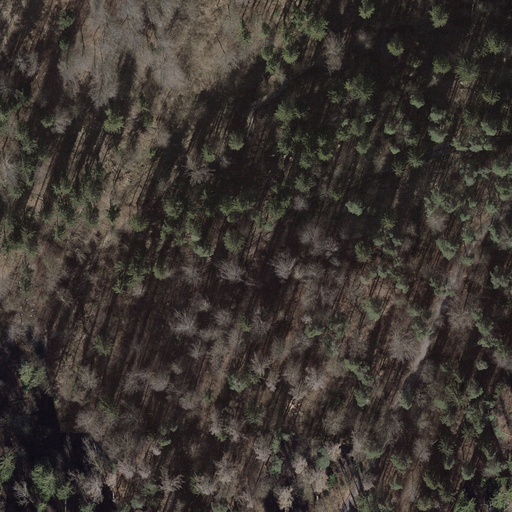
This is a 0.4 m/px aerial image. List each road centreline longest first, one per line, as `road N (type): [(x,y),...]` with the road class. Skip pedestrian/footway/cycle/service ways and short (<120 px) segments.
road 1 (track): [(342,511),(474,243),(511,209)]
road 2 (track): [(388,0),(270,63),(115,207)]
